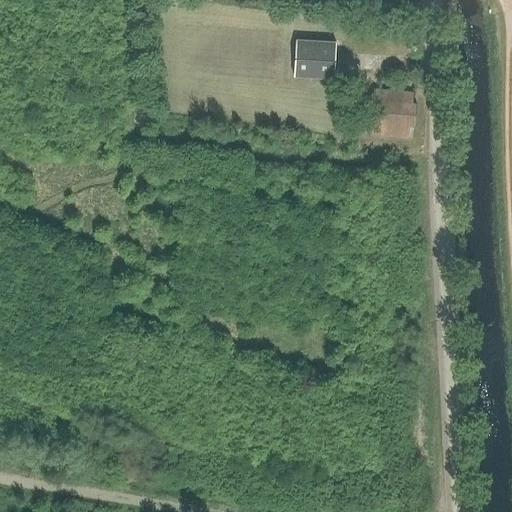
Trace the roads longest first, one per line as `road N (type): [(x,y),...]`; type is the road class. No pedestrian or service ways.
road 1 (unclassified): [(459,511),(429,0)]
road 2 (track): [(507,0),(511,221)]
road 3 (track): [(142,511),(0,483)]
